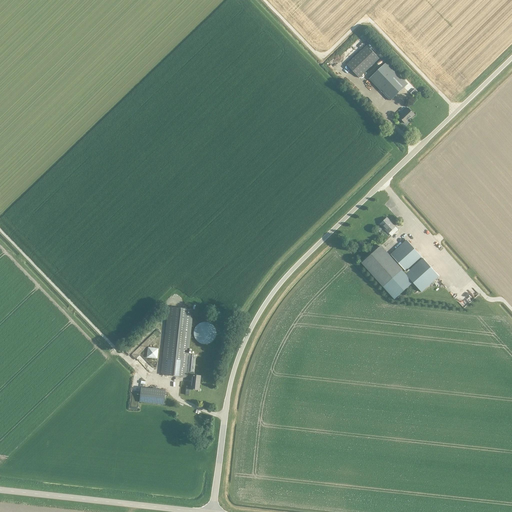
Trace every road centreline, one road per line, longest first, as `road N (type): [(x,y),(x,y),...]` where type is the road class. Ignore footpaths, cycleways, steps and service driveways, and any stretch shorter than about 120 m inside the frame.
road 1 (unclassified): [(212,511),(233,369),(259,310),(315,245),(511,57)]
road 2 (unclassified): [(196,511),(0,490)]
